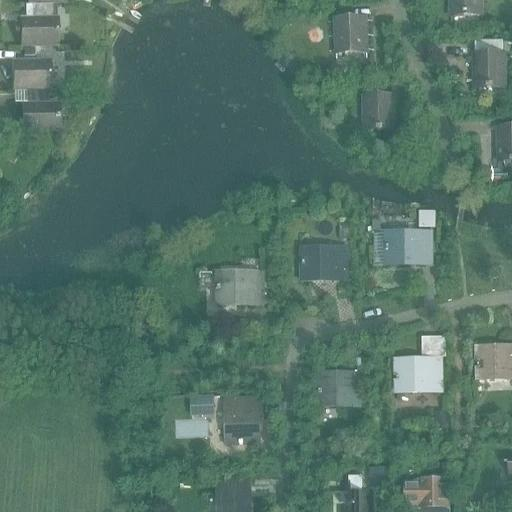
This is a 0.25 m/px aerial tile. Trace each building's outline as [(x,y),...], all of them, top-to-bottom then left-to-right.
[(449,0),(450,14),(481,13),(480,0),(449,0)] [(21,19),(22,47),(56,46),(56,19),(21,19)] [(334,22),(335,51),(366,51),(365,22),(334,22)] [(473,57),(473,87),(504,87),(504,57),(473,57)] [(14,62),(15,90),(49,89),(49,62),(14,62)] [(363,99),(363,128),(394,128),(394,98),(363,99)] [(22,104),(23,132),(58,131),(57,104),(22,104)] [(511,130),(497,131),(497,161),(511,160),(511,130)] [(22,142),(12,136),(6,147),(17,152),(22,142)] [(14,164),(19,154),(13,151),(7,161),(14,164)] [(436,230),(436,213),(419,213),(419,230),(436,230)] [(430,233),(382,233),(382,223),(371,223),(372,250),(385,249),(385,265),(430,265),(430,233)] [(301,250),(301,282),(346,282),(345,250),(301,250)] [(216,274),(216,306),(261,306),(261,274),(216,274)] [(511,348),(477,350),(478,381),(511,380),(511,348)] [(396,362),(397,394),(441,393),(440,361),(396,362)] [(319,375),(319,407),(363,407),(363,375),(319,375)] [(193,395),(194,405),(218,404),(218,394),(193,395)] [(226,401),(227,445),(259,444),(257,400),(226,401)] [(434,413),(435,430),(449,430),(449,413),(434,413)] [(485,416),(470,415),(469,428),(484,429),(485,416)] [(388,490),(387,472),(371,472),(371,490),(388,490)] [(419,482),(419,483),(407,483),(407,507),(419,507),(419,508),(448,508),(448,477),(435,477),(435,482),(419,482)] [(218,481),(218,511),(250,511),(249,480),(218,481)] [(342,495),(342,511),(370,511),(370,495),(342,495)]
